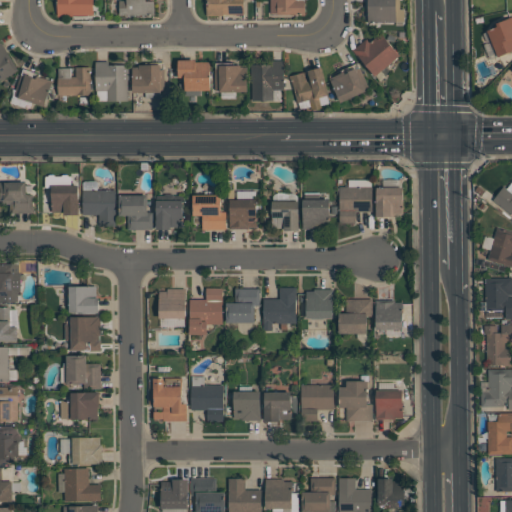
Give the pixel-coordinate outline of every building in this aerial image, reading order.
[(94,0),(94,14),(73,14),(73,16),(58,16),(58,0),(94,0)] [(119,13),(119,0),(146,0),(146,1),(155,1),(155,15),(125,15),(125,13),(119,13)] [(244,0),(244,14),(223,14),(223,15),(207,15),(207,0),(244,0)] [(305,0),(305,15),(301,15),(301,14),(278,14),(278,13),(271,13),(271,0),(305,0)] [(404,21),(368,21),(368,0),(400,0),(400,9),(404,9),(404,21)] [(487,30),(498,26),(496,23),(509,18),(511,25),(511,51),(498,57),(487,30)] [(400,55),(375,76),(359,56),(358,56),(353,50),(367,38),(370,42),(381,33),(400,55)] [(0,80),(2,79),(3,79),(18,70),(1,42),(0,42),(0,80)] [(211,90),(185,90),(185,77),(178,77),(178,60),(196,60),(196,61),(211,61),(211,90)] [(252,100),(252,79),(251,79),(251,64),(271,64),(271,60),(284,60),(284,90),(273,90),(273,100),(252,100)] [(128,101),(108,101),(108,90),(96,90),(96,61),(109,61),(109,65),(129,65),(129,79),(128,79),(128,101)] [(133,92),(133,67),(139,67),(139,65),(146,65),(146,62),(164,62),(164,68),(165,68),(165,90),(160,90),(160,92),(133,92)] [(248,67),(248,92),(220,92),(220,90),(215,90),(215,68),(216,68),(216,62),(234,62),(234,65),(241,65),(241,67),(248,67)] [(330,78),(342,72),(341,70),(357,63),(360,68),(369,87),(365,89),(366,91),(341,102),(330,78)] [(90,95),(58,95),(58,68),(71,68),(71,76),(76,76),(76,67),(90,67),(90,95)] [(329,95),(319,97),(322,108),(311,110),(308,100),(298,102),(292,82),(291,82),(290,76),(304,72),(307,81),(310,80),(308,70),(322,67),(329,95)] [(51,80),(51,82),(52,82),(49,91),(50,91),(44,107),(18,97),(18,96),(14,94),(23,68),(40,74),(39,76),(51,80)] [(79,215),(64,215),(64,212),(52,212),(52,187),(45,187),(46,176),(48,176),(49,174),(54,174),(55,176),(61,176),(63,174),(67,174),(69,176),(71,176),(71,184),(79,185),(79,215)] [(372,179),(372,186),(372,211),(356,211),(356,223),(340,223),(340,186),(348,186),(348,180),(372,179)] [(511,214),(493,200),(504,186),(507,188),(511,180),(511,214)] [(115,226),(99,226),(99,214),(83,214),(83,182),(84,181),(96,181),(98,182),(98,189),(115,189),(115,226)] [(33,194),(33,206),(34,206),(34,213),(11,213),(11,204),(0,204),(0,182),(26,182),(26,194),(33,194)] [(376,217),(376,187),(403,187),(403,214),(392,214),(392,217),(376,217)] [(193,215),(193,194),(221,194),(221,212),(226,212),(226,229),(202,229),(202,215),(193,215)] [(119,215),(119,195),(148,195),(148,212),(153,212),(153,229),(128,229),(128,215),(119,215)] [(257,199),(257,227),(249,227),(249,229),(230,229),(230,199),(257,199)] [(303,229),(303,199),(330,199),(330,227),(320,227),(320,229),(303,229)] [(183,227),(171,227),(171,229),(156,229),(156,200),(183,200),(183,227)] [(299,230),(284,230),(284,228),(272,228),(272,200),(299,200),(299,230)] [(497,226),(511,230),(511,250),(511,254),(511,267),(487,259),(497,226)] [(18,293),(18,302),(0,302),(0,264),(19,264),(19,272),(21,272),(21,290),(18,293)] [(508,297),(511,297),(511,319),(505,319),(505,311),(502,311),(502,310),(486,310),(486,302),(485,302),(485,278),(511,277),(511,295),(508,295),(508,297)] [(97,286),(97,297),(99,297),(99,313),(83,313),(83,312),(69,312),(69,286),(97,286)] [(223,287),(223,324),(207,324),(207,334),(190,334),(190,299),(206,299),(206,287),(223,287)] [(296,287),(296,323),(272,323),(272,331),(263,331),(263,299),(280,299),(280,287),(296,287)] [(186,288),(186,318),(159,318),(159,291),(167,291),(167,288),(186,288)] [(235,288),(260,288),(260,305),(255,305),(255,322),(226,322),(226,300),(235,300),(235,288)] [(333,318),(307,318),(307,299),(306,299),(306,291),(314,291),(314,289),(334,289),(334,291),(333,291),(333,318)] [(339,333),(339,313),(346,313),(346,299),(372,299),(372,316),(367,316),(367,333),(339,333)] [(403,302),(402,329),(376,329),(376,305),(375,305),(375,300),(395,300),(395,302),(403,302)] [(0,306),(10,306),(10,320),(11,320),(11,327),(18,327),(18,341),(0,341),(0,306)] [(101,316),(101,336),(99,336),(99,340),(101,340),(101,351),(90,351),(90,350),(85,350),(85,349),(69,349),(69,340),(65,340),(65,324),(70,324),(70,316),(95,316),(101,316)] [(487,365),(486,334),(485,334),(485,325),(497,325),(497,333),(502,332),(502,324),(511,324),(511,345),(510,345),(510,342),(505,342),(505,348),(511,348),(511,365),(503,365),(503,364),(487,365)] [(0,381),(0,346),(9,346),(9,381),(0,381)] [(101,385),(86,385),(86,384),(67,384),(67,355),(87,355),(87,363),(101,363),(101,385)] [(511,410),(509,410),(508,402),(504,402),(504,406),(482,407),(481,392),(489,392),(488,369),(511,369),(511,410)] [(191,410),(191,376),(204,376),(204,385),(224,385),(224,421),(207,421),(207,410),(191,410)] [(181,379),(181,386),(182,386),(182,403),(187,403),(187,421),(154,420),(154,404),(149,404),(149,378),(181,379)] [(367,404),(373,404),(373,421),(347,421),(347,408),(339,408),(339,387),(347,387),(347,381),(367,381),(367,404)] [(375,420),(375,415),(376,415),(376,390),(377,390),(377,382),(394,382),(394,390),(403,390),(403,418),(395,418),(395,420),(375,420)] [(301,421),(301,384),(334,384),(334,410),(318,410),(318,421),(301,421)] [(0,421),(0,386),(18,386),(18,421),(0,421)] [(234,418),(234,391),(261,391),(261,415),(261,420),(242,420),(242,418),(234,418)] [(100,392),(100,407),(98,407),(98,419),(66,419),(66,418),(61,418),(61,400),(71,400),(71,392),(100,392)] [(264,421),(264,392),(291,392),(291,419),(280,419),(280,421),(264,421)] [(511,453),(488,454),(488,421),(497,421),(497,413),(511,412),(511,434),(511,431),(506,431),(506,436),(511,436),(511,453)] [(0,425),(19,425),(19,456),(14,456),(14,463),(3,463),(3,464),(0,464),(0,425)] [(102,463),(69,464),(69,453),(73,453),(73,437),(100,437),(100,444),(102,444),(102,463)] [(511,491),(496,492),(496,457),(511,457),(511,491)] [(0,467),(13,467),(13,501),(0,501),(0,467)] [(89,468),(89,484),(101,484),(101,499),(87,499),(87,501),(65,501),(65,468),(89,468)] [(302,511),(302,488),(310,488),(310,477),(335,477),(335,495),(331,495),(331,501),(335,501),(335,511),(302,511)] [(372,511),(339,511),(339,477),(356,477),(356,489),(372,489),(372,511)] [(225,492),(225,511),(196,511),(196,495),(191,495),(191,478),(216,478),(216,492),(225,492)] [(262,511),(229,511),(229,478),(245,478),(245,489),(262,489),(262,511)] [(378,508),(378,478),(393,478),(393,480),(405,480),(405,508),(378,508)] [(189,479),(189,493),(188,493),(188,508),(161,508),(161,482),(173,482),(173,479),(189,479)] [(283,511),(272,511),(272,508),(266,508),(266,479),(284,479),(284,481),(292,481),(292,508),(283,508),(283,511)] [(511,511),(511,499),(501,500),(500,511),(511,511)]
